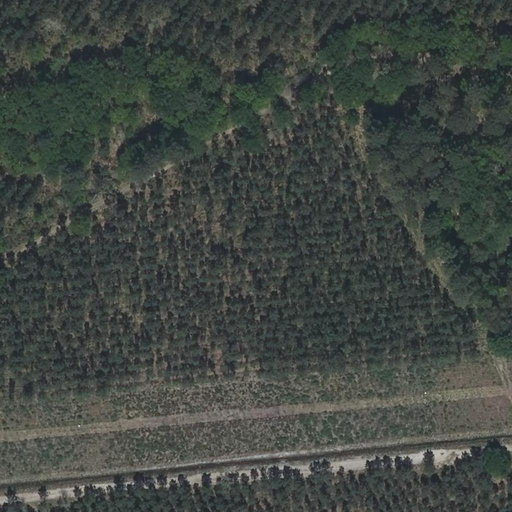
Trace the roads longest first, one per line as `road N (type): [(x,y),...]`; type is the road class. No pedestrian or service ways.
road 1 (track): [(0,500),(511,450)]
road 2 (track): [(336,69),(0,263)]
